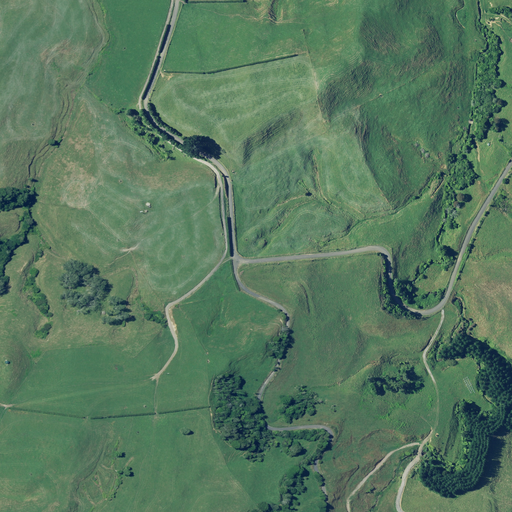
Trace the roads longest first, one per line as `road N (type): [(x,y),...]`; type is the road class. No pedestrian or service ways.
road 1 (unclassified): [(233,240),(244,260),(377,250),(398,299),(432,307),(511,158)]
road 2 (unclassified): [(320,511),(317,459),(326,434),(317,426),(273,426),(263,414),(286,319),(242,285),(233,240)]
road 3 (unclassified): [(233,240),(222,167),(150,114),(176,0)]
